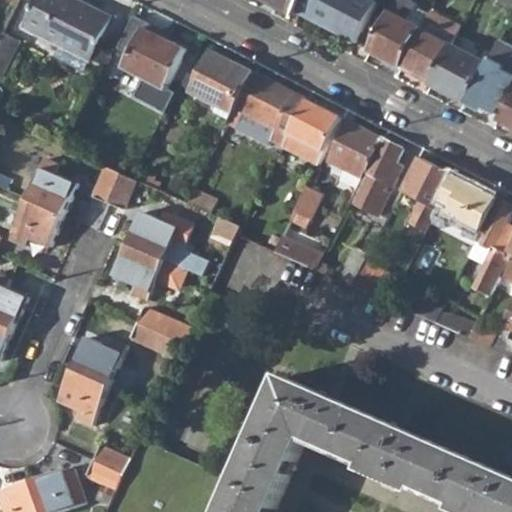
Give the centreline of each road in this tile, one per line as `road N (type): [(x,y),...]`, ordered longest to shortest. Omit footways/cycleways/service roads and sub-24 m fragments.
road 1 (residential): [(189,0),(511,161)]
road 2 (residential): [(20,423),(95,244)]
